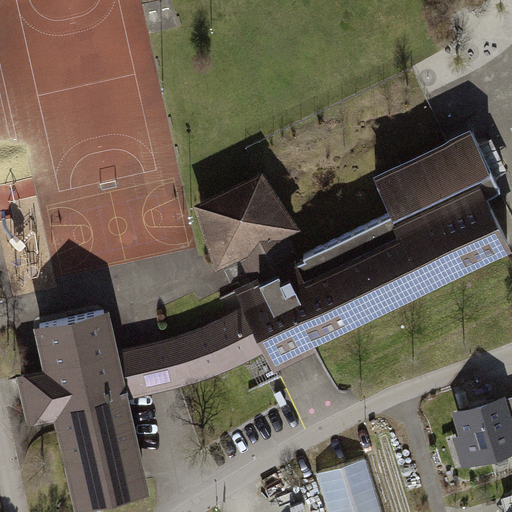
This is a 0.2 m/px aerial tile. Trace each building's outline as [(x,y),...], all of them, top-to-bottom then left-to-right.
[(304,254),(305,257),(338,323),(508,241),(486,194),(501,187),(474,130),(376,178),(392,211),(304,254)] [(311,336),(338,323),(305,257),(297,261),(282,230),(293,224),(261,176),(202,204),(219,259),(225,271),(250,259),(260,279),(239,289),(248,308),(266,346),(273,360),(313,340),(311,336)] [(0,247),(9,295),(47,288),(35,222),(0,227),(0,247)] [(228,364),(266,346),(248,308),(214,325),(178,338),(190,378),(228,364)] [(123,394),(165,384),(159,357),(153,359),(150,346),(114,354),(104,310),(41,324),(51,368),(22,375),(31,414),(60,407),(81,502),(143,488),(123,394)] [(165,384),(190,378),(178,338),(150,346),(153,359),(159,357),(165,384)] [(511,390),(455,408),(462,432),(455,434),(464,462),(511,447),(511,390)] [(319,472),(331,511),(383,511),(367,457),(319,472)] [(507,511),(511,511),(511,494),(503,498),(507,511)]
